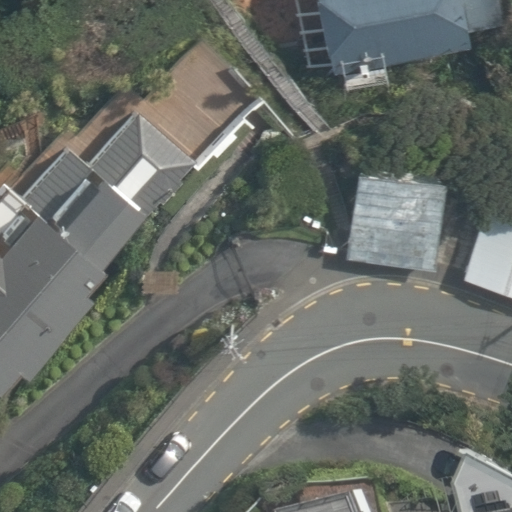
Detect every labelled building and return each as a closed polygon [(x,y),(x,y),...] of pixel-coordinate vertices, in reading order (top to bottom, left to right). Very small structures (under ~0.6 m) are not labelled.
[(318,0),(328,65),(503,26),(498,0),(318,0)] [(101,266),(153,208),(88,150),(35,209),(2,179),(0,181),(0,377),(12,364),(21,372),(90,294),(80,285),(98,264),(101,266)] [(428,254),(439,165),(351,155),(341,244),(428,254)] [(467,267),(511,281),(511,196),(492,190),(467,267)] [(374,511),(368,487),(293,505),(295,511),(374,511)]
